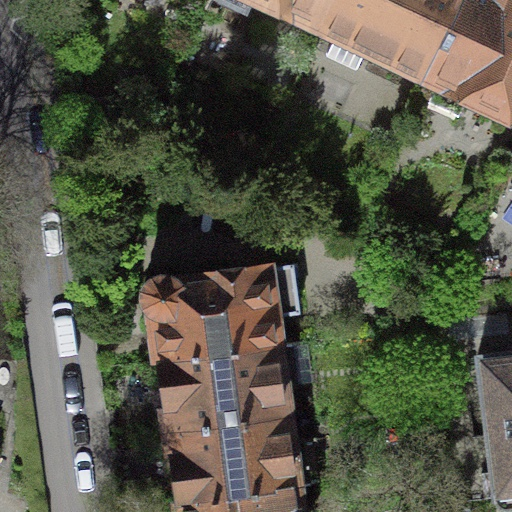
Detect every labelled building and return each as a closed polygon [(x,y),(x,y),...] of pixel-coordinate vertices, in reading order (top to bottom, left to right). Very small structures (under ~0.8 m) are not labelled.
[(267,0),(321,25),(332,0),(267,0)] [(332,0),(321,25),(423,72),(456,0),(332,0)] [(511,0),(456,0),(423,72),(511,113),(511,0)] [(278,344),(274,315),(299,312),(292,263),(175,279),(172,277),(169,276),(166,275),(163,275),(160,275),(157,276),(153,277),(151,279),(148,281),(146,283),(145,286),(144,289),(143,293),(143,296),(143,299),(144,302),(146,304),(147,307),(149,309),(150,310),(152,311),(155,337),(158,360),(278,344)] [(284,387),(278,344),(158,360),(165,412),(167,429),(288,413),(284,387)] [(511,350),(477,354),(494,496),(511,494),(511,350)] [(292,444),(288,413),(167,429),(170,447),(177,499),(297,483),(298,483),(291,444),(292,444)] [(300,511),(297,483),(177,499),(178,511),(300,511)]
